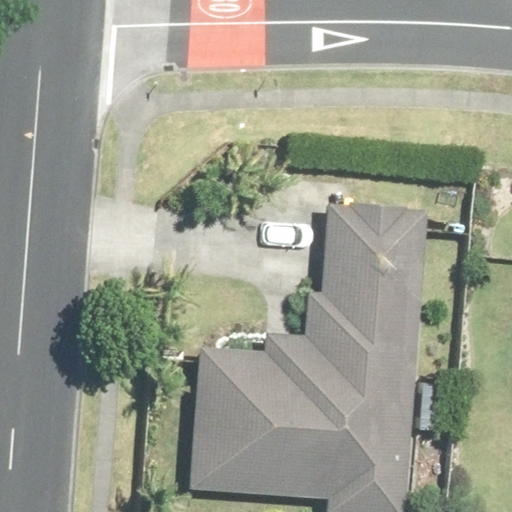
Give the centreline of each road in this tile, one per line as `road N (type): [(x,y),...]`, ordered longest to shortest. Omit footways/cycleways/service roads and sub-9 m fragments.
road 1 (residential): [(46,30),(7,511)]
road 2 (residential): [(511,34),(46,30)]
